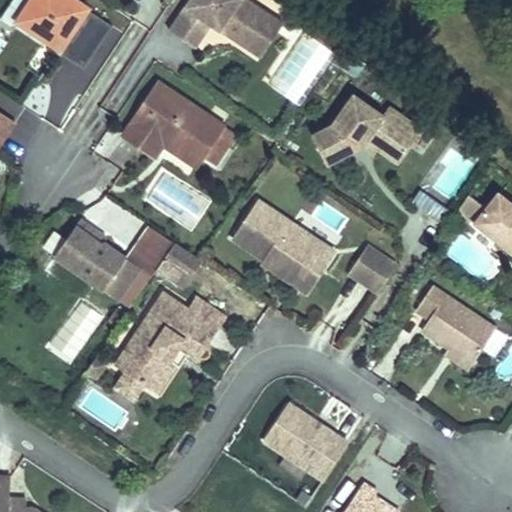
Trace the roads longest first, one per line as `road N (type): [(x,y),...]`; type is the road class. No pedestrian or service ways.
road 1 (residential): [(0,416),(119,500),(151,502),(174,490),(253,373),(274,358),(298,358),(485,479)]
road 2 (unknown): [(0,304),(175,23)]
